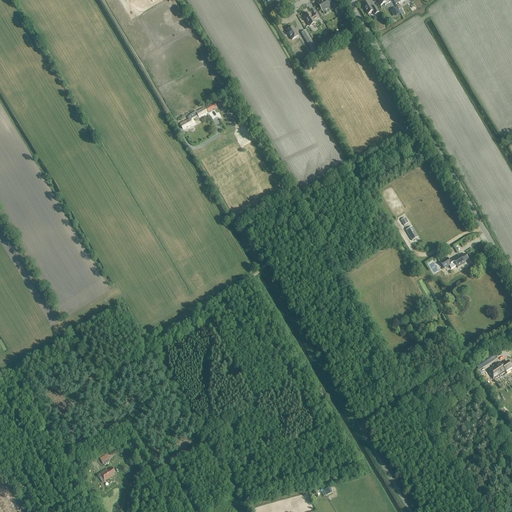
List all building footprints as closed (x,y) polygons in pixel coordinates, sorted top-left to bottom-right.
[(320,3),(318,4),(322,11),(332,6),(331,5),(332,5),(335,10),(339,8),(334,1),(330,3),(328,0),(325,0),(322,2),(320,1),(320,3)] [(374,15),(379,12),(376,7),(372,9),(368,2),(362,6),(368,14),(372,12),(374,15)] [(403,12),(406,10),(401,2),(398,4),(403,12)] [(400,14),(396,8),(390,11),(394,17),(400,14)] [(312,17),(310,14),(304,17),(309,27),(315,23),(315,22),(319,19),(316,14),(313,16),(313,17),(312,17)] [(292,40),(298,37),(293,27),(286,31),(292,40)] [(301,33),(305,39),(309,37),(306,30),(301,33)] [(309,47),(313,53),(317,50),(314,44),(309,47)] [(187,118),(189,119),(184,122),(184,121),(179,124),(183,129),(187,127),(188,128),(195,124),(192,119),(198,116),(199,117),(207,112),(204,108),(196,112),(196,111),(187,118)] [(412,241),(417,238),(411,228),(406,231),(412,241)] [(464,262),(468,259),(465,254),(461,257),(460,255),(449,262),(447,258),(440,262),(444,268),(449,265),(451,269),(456,266),(458,268),(465,263),(464,262)] [(479,371),(497,358),(493,352),(474,365),(479,371)] [(505,371),(511,367),(508,362),(502,366),(500,363),(488,371),(493,379),(505,371)] [(100,459),(103,465),(110,461),(107,455),(100,459)] [(114,473),(115,472),(113,468),(108,471),(107,469),(99,474),(104,482),(111,477),(115,475),(114,473)] [(327,495),(332,493),(330,487),(324,490),(327,495)]
